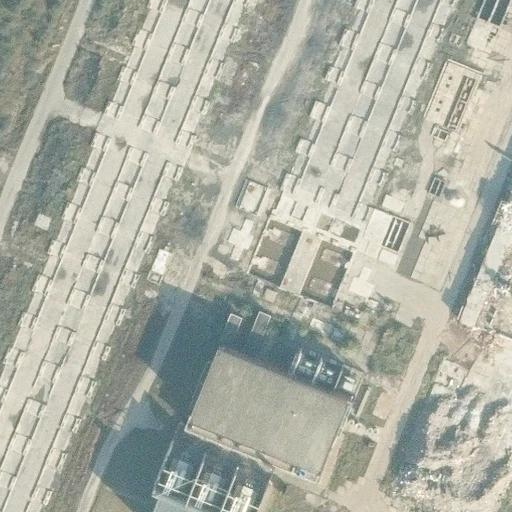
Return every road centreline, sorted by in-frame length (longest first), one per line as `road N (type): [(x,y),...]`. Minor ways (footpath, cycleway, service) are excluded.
road 1 (unknown): [(511,142),(365,509),(371,511)]
road 2 (unknown): [(0,210),(84,0)]
